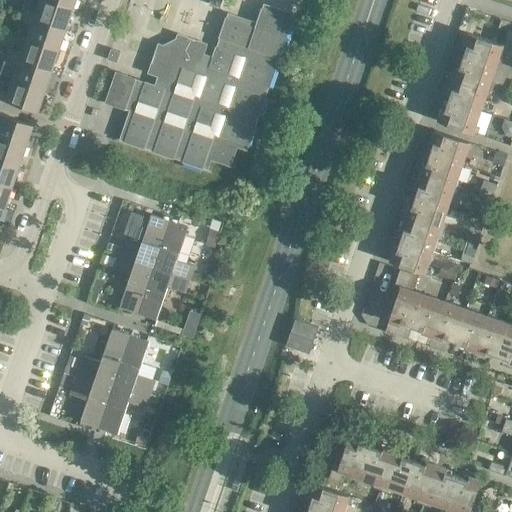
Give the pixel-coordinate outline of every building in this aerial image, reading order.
[(73,9),(45,0),(40,0),(36,13),(23,8),(21,14),(66,30),(73,9)] [(76,0),(45,0),(73,9),(76,0)] [(223,1),(220,0),(210,0),(209,6),(219,10),(223,1)] [(208,44),(177,34),(175,39),(162,45),(157,43),(147,73),(157,77),(154,85),(115,72),(105,102),(129,110),(119,140),(208,170),(211,160),(231,167),(237,147),(247,151),(294,14),(264,4),(257,23),(228,13),(213,57),(204,54),(208,44)] [(66,30),(21,14),(18,20),(32,25),(27,39),(59,50),(66,30)] [(465,51),(463,56),(495,67),(500,52),(511,55),(511,42),(504,40),(502,45),(468,33),(462,50),(465,51)] [(59,50),(27,39),(22,53),(9,49),(7,55),(52,71),(59,50)] [(111,48),(108,59),(117,62),(121,52),(111,48)] [(52,71),(7,55),(4,61),(17,66),(13,80),(45,91),(52,71)] [(495,67),(463,56),(461,62),(458,61),(453,77),(492,90),(494,84),(490,83),(495,67)] [(492,90),(453,77),(447,93),(450,94),(448,100),(480,111),(485,96),(489,97),(492,90)] [(45,91),(13,80),(8,94),(0,91),(0,99),(38,112),(45,91)] [(480,111),(448,100),(446,106),(443,105),(438,121),(477,134),(479,127),(475,126),(480,111)] [(33,125),(0,114),(0,138),(26,147),(33,125)] [(511,122),(504,119),(501,128),(505,135),(511,137),(511,122)] [(473,144),(434,130),(429,147),(432,148),(430,153),(462,164),(467,150),(471,152),(473,144)] [(26,147),(0,138),(0,160),(19,167),(26,147)] [(507,155),(496,152),(492,163),(503,167),(507,155)] [(462,164),(430,153),(428,160),(425,159),(419,174),(458,188),(461,181),(457,180),(462,164)] [(19,167),(0,160),(0,183),(12,188),(19,167)] [(458,188),(419,174),(414,190),(417,191),(415,197),(447,208),(452,194),(456,195),(458,188)] [(492,199),(498,184),(484,179),(478,194),(492,199)] [(12,188),(0,183),(0,207),(5,209),(12,188)] [(447,208),(415,197),(413,203),(410,202),(404,218),(443,231),(446,224),(442,223),(447,208)] [(152,214),(145,234),(128,228),(118,255),(154,267),(170,220),(152,214)] [(443,231),(404,218),(399,233),(402,234),(400,241),(432,252),(437,237),(441,238),(443,231)] [(188,227),(170,220),(154,267),(189,279),(194,266),(186,263),(195,238),(185,235),(188,227)] [(482,227),(471,223),(466,238),(477,242),(482,227)] [(211,229),(211,230),(206,244),(214,247),(219,232),(211,229)] [(432,252),(400,241),(398,246),(395,245),(389,262),(428,275),(431,267),(427,266),(432,252)] [(464,248),(460,261),(470,264),(474,251),(464,248)] [(154,267),(118,255),(114,268),(131,274),(120,307),(138,313),(154,267)] [(454,280),(458,268),(442,263),(438,274),(454,280)] [(189,279),(154,267),(138,313),(156,320),(168,287),(185,293),(189,279)] [(405,324),(411,326),(422,294),(407,288),(412,274),(400,269),(394,285),(400,287),(388,322),(404,327),(405,324)] [(500,280),(487,276),(484,284),(497,289),(500,280)] [(498,289),(506,291),(509,283),(501,281),(498,289)] [(89,302),(97,304),(101,294),(93,291),(89,302)] [(444,301),(422,294),(411,326),(417,328),(416,331),(432,337),(444,301)] [(466,308),(444,301),(432,337),(448,342),(449,339),(455,341),(466,308)] [(488,316),(466,308),(455,341),(460,343),(459,346),(476,352),(488,316)] [(85,315),(82,324),(88,327),(92,317),(85,315)] [(510,323),(488,316),(476,352),(491,357),(492,354),(499,356),(510,323)] [(295,320),(290,333),(314,341),(318,328),(295,320)] [(511,324),(510,323),(499,356),(504,358),(503,361),(511,363),(511,324)] [(84,356),(79,369),(115,382),(131,335),(112,329),(101,362),(84,356)] [(314,341),(290,333),(285,346),(309,354),(314,341)] [(149,341),(131,335),(115,382),(150,394),(155,380),(138,374),(149,341)] [(77,368),(80,359),(71,356),(68,365),(77,368)] [(67,366),(65,374),(67,374),(76,378),(79,370),(67,366)] [(115,382),(79,369),(75,383),(71,394),(88,400),(81,422),(99,428),(115,382)] [(162,370),(158,383),(167,386),(171,373),(162,370)] [(150,394),(115,382),(99,428),(117,434),(128,401),(146,407),(150,394)] [(151,394),(149,400),(156,402),(158,397),(151,394)] [(511,426),(504,424),(501,431),(511,435),(511,426)] [(145,446),(148,435),(138,431),(134,442),(145,446)] [(344,473),(359,478),(370,446),(365,444),(366,441),(350,435),(337,470),(332,468),(327,484),(339,488),(344,473)] [(377,448),(370,446),(359,478),(375,484),(374,487),(380,489),(393,450),(378,444),(377,448)] [(409,455),(393,450),(380,489),(387,492),(388,489),(403,493),(414,461),(407,459),(409,455)] [(511,455),(507,470),(504,468),(502,465),(491,461),(488,469),(506,476),(506,474),(511,475),(511,455)] [(237,492),(247,462),(241,460),(231,490),(237,492)] [(420,463),(414,461),(403,493),(417,498),(416,502),(423,505),(437,465),(421,460),(420,463)] [(452,470),(437,465),(423,505),(430,507),(431,503),(446,508),(457,476),(451,474),(452,470)] [(463,478),(457,476),(446,508),(457,511),(469,511),(480,480),(464,474),(463,478)] [(311,501),(309,506),(327,511),(342,511),(346,503),(350,504),(353,496),(314,483),(308,500),(311,501)]
